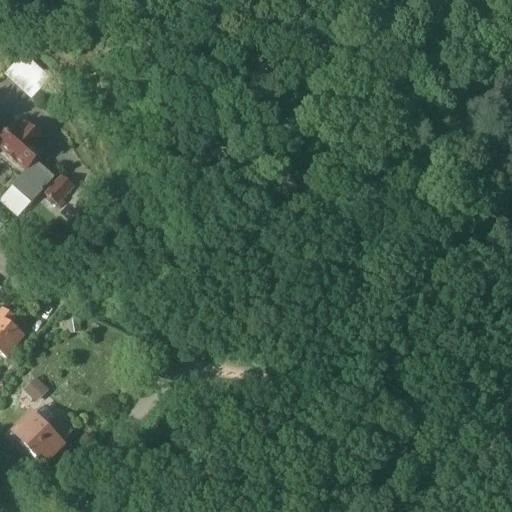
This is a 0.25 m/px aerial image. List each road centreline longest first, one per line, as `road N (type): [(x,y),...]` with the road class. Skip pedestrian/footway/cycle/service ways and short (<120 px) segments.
road 1 (residential): [(52,511),(183,371),(154,336),(0,260)]
road 2 (track): [(183,371),(449,417)]
